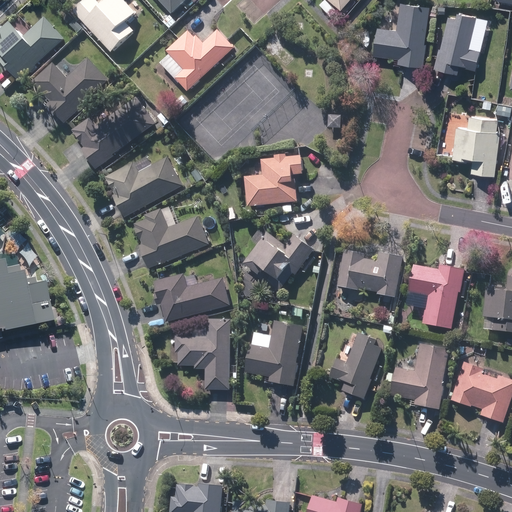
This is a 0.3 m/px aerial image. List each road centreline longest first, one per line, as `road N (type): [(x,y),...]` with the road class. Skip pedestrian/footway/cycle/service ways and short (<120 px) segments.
road 1 (tertiary): [(290,443),(419,458),(511,485)]
road 2 (residential): [(405,108),(391,191),(439,212),(511,225)]
road 3 (secondary): [(108,321),(46,198),(0,150)]
road 4 (tertiary): [(290,443),(148,450)]
road 5 (tertiary): [(150,421),(290,443)]
